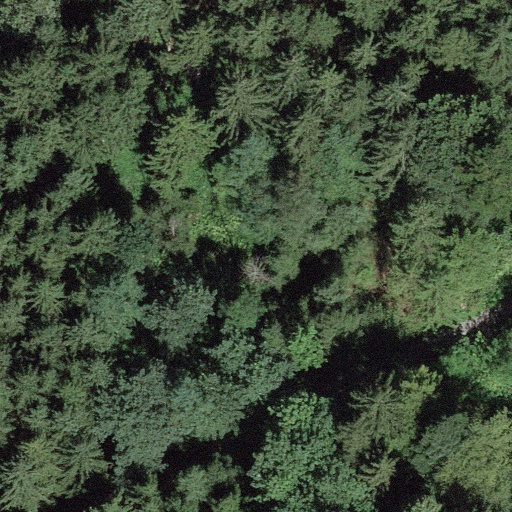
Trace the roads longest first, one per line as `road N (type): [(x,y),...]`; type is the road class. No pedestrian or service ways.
road 1 (track): [(90,511),(225,437),(511,328)]
road 2 (track): [(292,412),(432,420),(511,450)]
